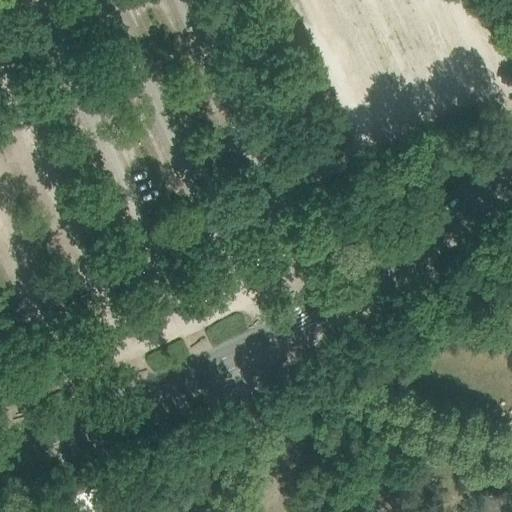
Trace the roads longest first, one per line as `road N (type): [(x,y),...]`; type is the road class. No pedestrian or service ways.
road 1 (unclassified): [(0,454),(308,315),(376,275),(511,154)]
road 2 (unknown): [(74,376),(136,327),(245,265)]
road 3 (unknown): [(282,180),(442,66)]
